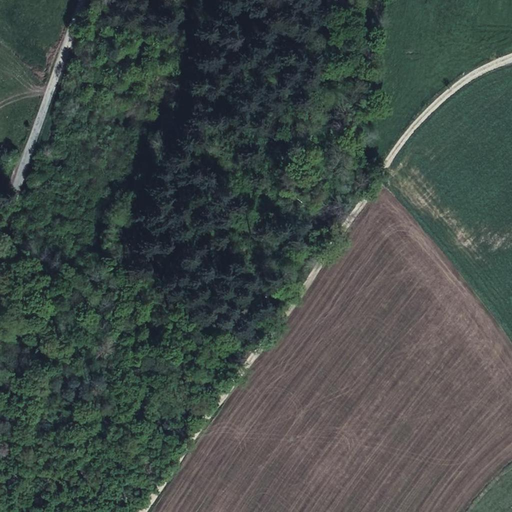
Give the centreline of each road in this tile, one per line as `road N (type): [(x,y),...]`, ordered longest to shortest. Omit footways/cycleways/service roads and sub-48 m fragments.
road 1 (track): [(511,58),(453,84),(248,353),(142,511)]
road 2 (residential): [(88,0),(47,107),(0,300)]
